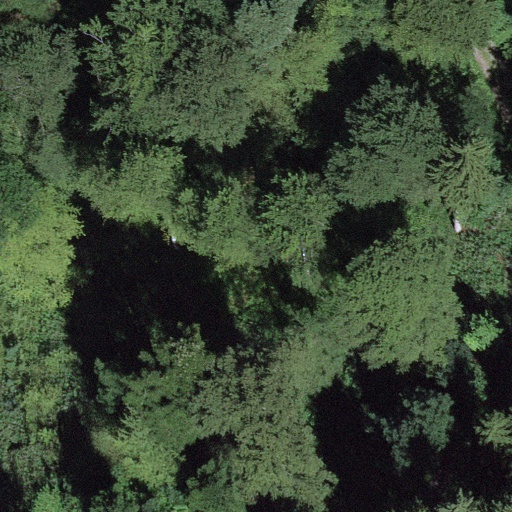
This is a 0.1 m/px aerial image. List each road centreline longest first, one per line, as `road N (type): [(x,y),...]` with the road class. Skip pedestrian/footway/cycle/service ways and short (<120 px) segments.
road 1 (track): [(511,420),(411,511)]
road 2 (track): [(442,0),(511,104)]
